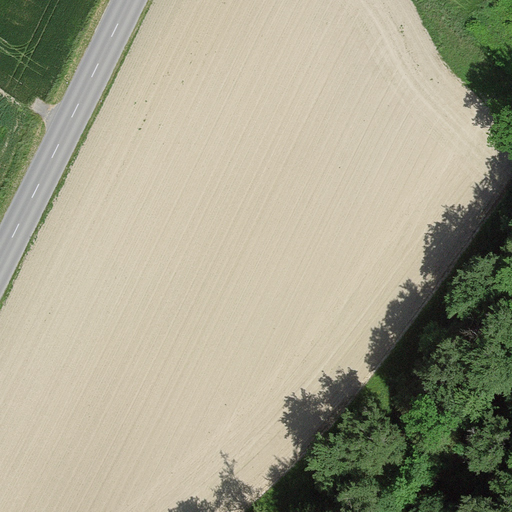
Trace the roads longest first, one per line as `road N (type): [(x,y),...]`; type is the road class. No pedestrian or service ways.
road 1 (secondary): [(131,0),(0,264)]
road 2 (track): [(393,511),(511,404)]
